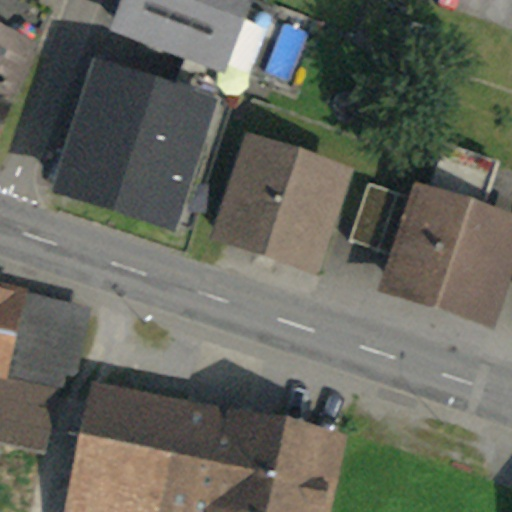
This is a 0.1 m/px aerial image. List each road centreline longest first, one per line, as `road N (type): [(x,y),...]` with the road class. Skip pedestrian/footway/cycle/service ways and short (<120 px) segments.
road 1 (secondary): [(511,399),(3,225)]
road 2 (residential): [(3,225),(88,0)]
